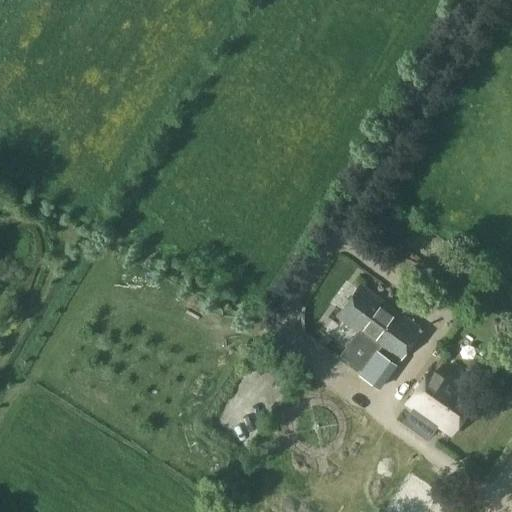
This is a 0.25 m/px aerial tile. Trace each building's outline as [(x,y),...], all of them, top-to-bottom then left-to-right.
[(378,201),(363,225),(382,237),(397,212),(378,201)] [(470,270),(453,296),(465,303),(472,293),(472,299),(477,302),(484,301),(489,295),(488,289),(482,284),(477,285),(481,278),(470,270)] [(380,389),(420,331),(362,285),(338,317),(375,346),(354,371),(380,389)] [(450,430),(472,401),(434,373),(412,403),(450,430)] [(334,511),(344,511),(395,437),(317,385),(269,458),(258,451),(253,458),(334,511)]
